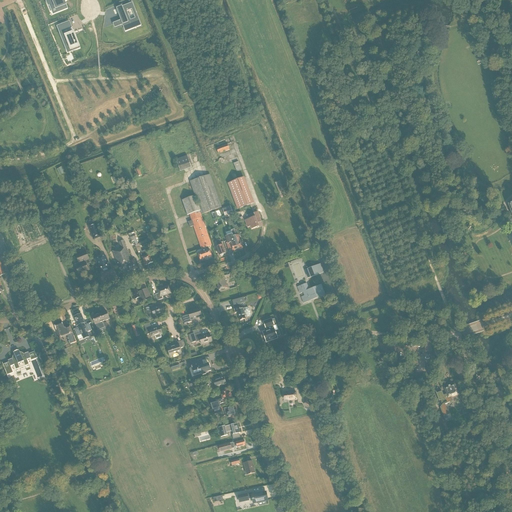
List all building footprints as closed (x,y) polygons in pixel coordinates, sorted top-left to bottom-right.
[(48,0),(46,1),(46,2),(46,1),(48,5),(49,5),(52,10),(55,8),(57,12),(66,8),(62,0),(48,0)] [(132,3),(117,9),(122,21),(120,22),(121,25),(123,24),(125,29),(138,24),(136,18),(129,21),(125,12),(135,8),(132,3)] [(68,22),(58,26),(60,32),(70,27),(68,22)] [(72,31),(61,36),(63,40),(67,39),(71,50),(78,48),(72,31)] [(218,154),(229,150),(227,144),(216,148),(218,154)] [(180,171),(191,167),(187,156),(176,160),(180,171)] [(242,170),(239,161),(234,163),(237,171),(242,170)] [(200,215),(201,214),(221,207),(210,175),(190,181),(198,206),(197,206),(200,215)] [(228,184),(237,209),(252,204),(243,178),(228,184)] [(201,249),(202,249),(202,251),(201,252),(198,253),(200,260),(212,256),(209,249),(207,250),(206,247),(212,246),(201,214),(200,215),(197,206),(194,196),(182,200),(187,215),(190,214),(192,221),(188,222),(190,227),(193,226),(201,249)] [(225,216),(233,213),(230,205),(223,208),(224,209),(223,209),(225,216)] [(251,226),(252,229),(259,227),(257,223),(261,222),(258,212),(247,216),(248,219),(245,221),(248,227),(251,226)] [(101,237),(95,223),(88,225),(94,239),(101,237)] [(114,225),(113,226),(112,224),(109,225),(112,235),(117,234),(114,225)] [(234,229),(231,230),(232,233),(232,234),(233,236),(234,238),(234,239),(238,250),(243,248),(240,239),(238,240),(236,235),(234,229)] [(229,236),(226,237),(228,243),(227,244),(229,251),(232,250),(232,252),(238,250),(234,239),(234,238),(233,236),(232,234),(229,236)] [(139,246),(153,240),(152,238),(138,244),(135,245),(138,252),(140,252),(142,257),(145,265),(148,264),(153,263),(149,254),(148,255),(146,250),(142,252),(139,246)] [(223,254),(225,253),(222,245),(220,239),(216,241),(217,243),(218,246),(216,247),(219,256),(220,255),(221,256),(223,255),(223,254)] [(128,271),(138,268),(134,259),(131,260),(123,240),(119,242),(121,248),(113,251),(119,268),(123,267),(126,266),(128,271)] [(87,265),(91,263),(86,252),(76,256),(80,265),(76,267),(78,274),(89,270),(87,265)] [(108,261),(106,256),(96,260),(99,268),(98,268),(100,273),(101,273),(102,273),(104,273),(104,272),(111,269),(108,261)] [(310,278),(323,273),(320,264),(306,269),(310,278)] [(219,291),(228,288),(225,278),(216,280),(219,291)] [(303,293),(304,295),(301,297),(302,300),(304,303),(325,295),(321,285),(312,288),(311,288),(311,289),(309,290),(306,284),(297,287),(299,292),(300,294),(303,293)] [(168,294),(171,293),(169,286),(162,288),(162,287),(158,289),(159,293),(155,294),(157,301),(163,299),(162,296),(163,296),(168,294)] [(135,299),(138,298),(140,302),(149,298),(151,297),(148,288),(141,291),(141,292),(138,293),(137,290),(132,292),(135,299)] [(243,298),(233,301),(234,305),(235,308),(234,308),(235,313),(238,312),(240,320),(245,319),(245,317),(248,316),(249,314),(248,309),(246,308),(243,309),(242,307),(242,305),(241,303),(245,302),(243,298)] [(123,300),(112,305),(115,313),(118,311),(119,313),(121,316),(124,315),(124,316),(129,314),(128,310),(127,310),(123,300)] [(153,305),(145,308),(147,314),(152,313),(153,316),(157,314),(157,315),(161,314),(161,313),(164,312),(162,306),(154,309),(153,305)] [(189,314),(186,315),(183,316),(185,324),(191,322),(191,320),(201,317),(199,309),(188,312),(189,314)] [(109,329),(108,326),(106,322),(104,323),(104,321),(109,319),(106,311),(99,314),(105,329),(106,330),(109,329)] [(77,325),(78,325),(79,328),(74,330),(77,336),(82,334),(84,339),(89,337),(87,332),(92,331),(89,324),(85,326),(84,323),(81,314),(74,317),(77,325)] [(97,337),(100,336),(98,331),(105,329),(99,314),(92,317),(97,330),(95,331),(97,337)] [(272,319),(264,322),(266,328),(267,331),(273,329),(272,326),(274,325),(272,319)] [(64,328),(61,321),(54,324),(59,339),(68,336),(71,344),(76,342),(70,326),(64,328)] [(162,334),(162,333),(160,327),(152,330),(151,326),(145,328),(147,335),(150,334),(151,338),(155,337),(156,339),(156,338),(157,339),(161,338),(161,337),(162,337),(161,335),(162,334)] [(267,331),(263,332),(266,342),(277,338),(277,337),(280,336),(278,330),(275,331),(274,328),(273,329),(267,331)] [(196,342),(200,341),(201,344),(205,343),(205,344),(209,343),(208,342),(212,341),(210,335),(202,337),(201,333),(194,335),(194,334),(189,335),(191,344),(196,342)] [(180,349),(183,347),(181,341),(175,343),(175,345),(174,345),(174,346),(167,348),(170,356),(173,355),(174,358),(179,357),(178,353),(181,352),(180,349)] [(8,362),(2,364),(5,372),(7,375),(13,373),(12,369),(10,366),(13,365),(16,370),(29,365),(27,360),(36,356),(35,352),(29,354),(28,352),(24,354),(23,353),(23,352),(22,352),(19,352),(18,350),(17,350),(14,351),(13,352),(14,354),(12,356),(11,356),(12,358),(12,359),(11,359),(8,360),(8,362)] [(210,367),(209,364),(206,364),(205,364),(206,365),(203,365),(202,360),(196,362),(195,359),(196,359),(188,361),(190,368),(192,368),(192,370),(193,373),(194,376),(202,374),(203,375),(206,374),(206,373),(211,371),(210,367),(211,367),(210,367)] [(215,387),(226,384),(224,378),(219,379),(219,377),(210,380),(210,379),(202,382),(204,387),(214,384),(215,387)] [(445,388),(447,394),(443,395),(442,391),(436,393),(439,401),(443,399),(444,403),(441,406),(444,415),(450,413),(446,404),(448,403),(448,402),(453,401),(451,396),(457,394),(454,384),(451,386),(445,388)] [(224,403),(231,400),(230,397),(231,397),(230,393),(229,393),(228,390),(220,392),(222,398),(215,401),(215,402),(211,404),(213,409),(221,407),(220,404),(224,403)] [(288,400),(297,399),(296,392),(288,393),(289,394),(283,394),(284,399),(288,399),(288,400)] [(304,404),(310,410),(313,407),(306,401),(304,404)] [(224,409),(225,413),(227,418),(238,415),(236,409),(235,410),(234,406),(224,409)] [(225,426),(219,428),(221,437),(228,435),(227,433),(233,431),(233,434),(232,434),(233,439),(240,437),(239,433),(240,433),(238,423),(231,425),(226,427),(225,426)] [(233,443),(228,444),(230,450),(233,449),(232,447),(234,447),(237,446),(237,448),(245,446),(244,440),(236,442),(236,443),(233,443)] [(247,475),(255,473),(252,461),(244,463),(247,475)] [(266,492),(250,496),(249,494),(238,496),(240,502),(249,500),(248,499),(252,498),(253,503),(268,500),(266,492)]
